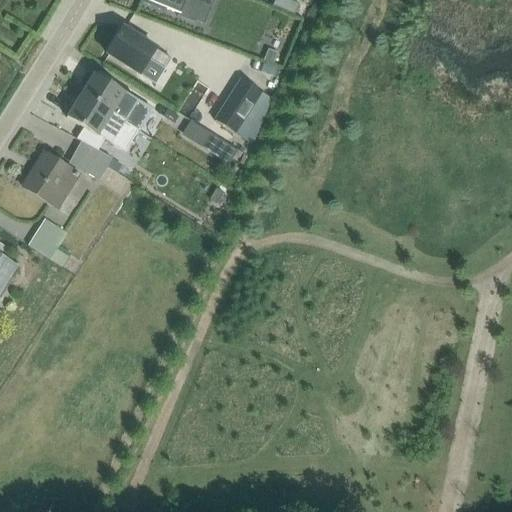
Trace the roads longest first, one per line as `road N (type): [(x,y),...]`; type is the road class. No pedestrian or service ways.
road 1 (track): [(125,511),(233,262),(249,248),(302,240),(452,284),(476,282),(511,260)]
road 2 (track): [(243,253),(244,232),(341,0)]
road 3 (tertiary): [(83,0),(0,134)]
